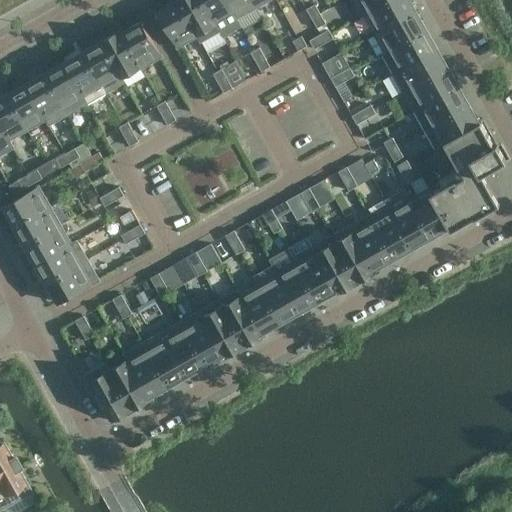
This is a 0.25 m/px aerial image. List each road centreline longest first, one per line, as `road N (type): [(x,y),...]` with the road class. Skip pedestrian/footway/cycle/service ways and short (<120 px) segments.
road 1 (residential): [(99,453),(511,220)]
road 2 (residential): [(253,98),(309,67),(356,146),(298,180)]
road 3 (residential): [(175,251),(124,168),(213,120)]
road 4 (residential): [(175,251),(32,336)]
road 5 (residential): [(511,135),(434,0)]
road 6 (residential): [(298,180),(175,251)]
road 7 (residential): [(141,0),(213,120)]
road 8 (residential): [(99,453),(32,336)]
